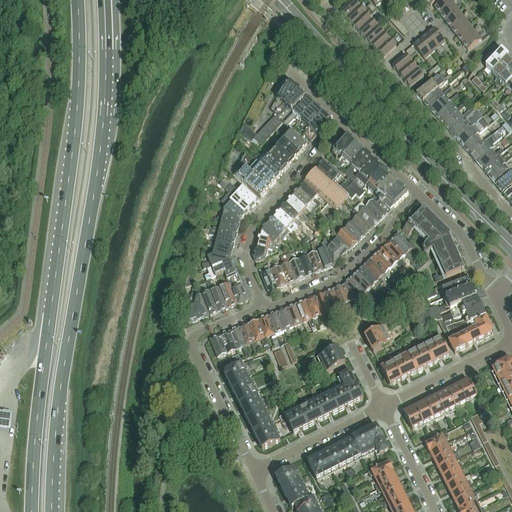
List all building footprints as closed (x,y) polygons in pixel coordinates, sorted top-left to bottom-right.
[(347,20),(360,8),(356,3),(357,2),(355,0),(354,0),(341,13),(347,20)] [(445,0),(435,8),(440,16),(459,2),(457,0),(453,0),(454,1),(452,2),(450,0),(445,0)] [(446,23),(459,13),(455,7),(457,6),(458,7),(461,4),(459,2),(440,16),(446,23)] [(347,20),(353,26),(368,13),(366,11),(364,12),(360,8),(347,20)] [(446,23),(451,30),(470,16),(467,12),(464,15),(464,16),(463,17),(459,13),(446,23)] [(353,26),(359,33),(372,21),(368,16),(369,15),(368,13),(353,26)] [(456,37),(470,27),(466,22),(468,20),(469,21),(472,19),(470,16),(451,30),(456,37)] [(408,34),(394,18),(390,22),(404,38),(408,34)] [(359,33),(365,40),(380,26),(378,24),(376,25),(372,21),(359,33)] [(371,46),(384,34),(380,29),(381,28),(380,26),(365,40),(371,46)] [(456,37),(462,44),(480,30),(478,26),(474,29),(475,30),(474,32),(470,27),(456,37)] [(440,47),(445,43),(434,29),(427,35),(442,53),(445,51),(443,47),(441,49),(440,47)] [(467,51),(481,42),(477,36),(479,35),(479,36),(483,33),(480,30),(462,44),(467,51)] [(371,46),(377,53),(392,40),(390,38),(388,39),(384,34),(371,46)] [(442,53),(427,35),(420,41),(431,54),(435,51),(436,52),(435,53),(438,57),(442,53)] [(392,40),(377,53),(383,60),(397,48),(393,43),(394,42),(392,40)] [(431,54),(420,41),(413,47),(425,62),(427,60),(426,59),(431,54)] [(408,55),(392,68),(410,90),(423,78),(419,73),(421,72),(417,67),(416,69),(408,59),(416,53),(412,48),(406,53),(408,55)] [(486,69),(492,75),(509,58),(502,52),(486,69)] [(499,82),(511,68),(511,61),(509,58),(492,75),(499,82)] [(436,69),(432,71),(429,74),(431,77),(442,68),(440,65),(436,69)] [(462,71),(466,75),(471,71),(467,67),(462,71)] [(511,68),(499,82),(505,88),(511,81),(511,68)] [(441,76),(416,97),(423,104),(439,91),(447,84),(441,76)] [(423,104),(430,112),(445,99),(461,85),(458,82),(443,96),(439,91),(423,104)] [(275,115),(291,98),(298,91),(289,83),(283,90),(277,100),(272,112),(275,115)] [(488,91),(483,86),(479,90),(484,95),(488,91)] [(287,109),(292,114),(307,99),(298,91),(291,98),(275,115),(279,119),(287,109)] [(445,99),(430,112),(436,119),(452,106),(461,98),(458,95),(449,103),(445,99)] [(301,122),(315,107),(307,99),(292,114),(293,115),(283,125),(287,128),(297,118),(301,122)] [(436,119),(443,127),(458,114),(468,105),(465,102),(456,111),(452,106),(436,119)] [(301,122),(309,130),(323,115),(315,107),(301,122)] [(462,118),(458,114),(443,127),(450,134),(470,118),(475,113),(472,110),(462,118)] [(511,119),(506,114),(503,118),(508,123),(511,119)] [(331,122),(323,115),(309,130),(317,137),(331,122)] [(279,128),(283,124),(275,117),(271,121),(279,128)] [(450,134),(456,142),(472,129),(467,123),(471,119),(470,118),(450,134)] [(463,149),(487,128),(489,126),(483,119),(472,129),(456,142),(463,149)] [(279,128),(271,121),(268,125),(275,132),(279,128)] [(275,132),(268,125),(264,129),(272,136),(275,132)] [(511,133),(511,132),(505,125),(497,133),(499,135),(504,130),(509,136),(511,133)] [(251,143),(254,140),(257,137),(244,126),(239,136),(251,143)] [(485,144),(485,143),(480,138),(484,135),(486,136),(490,132),(487,128),(463,149),(470,157),(485,144)] [(272,136),(264,129),(260,133),(268,140),(272,136)] [(284,142),(299,156),(307,148),(289,131),(287,133),(290,136),(284,142)] [(257,137),(254,140),(261,147),(268,140),(260,133),(257,137)] [(485,144),(470,157),(476,164),(491,151),(495,148),(493,146),(502,139),(497,133),(485,143),(485,144)] [(339,164),(348,154),(355,145),(347,137),(333,152),(338,157),(335,160),(339,164)] [(275,146),(273,148),(291,165),(299,156),(284,142),(278,149),(275,146)] [(345,163),(351,168),(364,153),(355,145),(348,154),(339,164),(336,168),(339,170),(345,163)] [(268,159),(284,173),(291,165),(273,148),(271,146),(269,149),(274,154),(268,159)] [(491,151),(476,164),(483,172),(501,157),(504,154),(506,156),(509,153),(507,150),(504,153),(501,150),(495,156),(491,151)] [(344,185),(347,188),(373,162),(364,153),(351,168),(346,173),(348,178),(349,179),(344,185)] [(246,155),(240,166),(253,177),(268,191),(276,182),(257,164),(246,155)] [(483,172),(489,179),(504,166),(511,159),(511,156),(511,155),(504,161),(501,157),(483,172)] [(264,156),(257,164),(276,182),(284,173),(268,159),(264,156)] [(340,177),(324,162),(317,170),(337,188),(340,184),(337,181),(340,177)] [(382,170),(373,162),(347,188),(356,197),(382,170)] [(260,199),(268,191),(253,177),(240,166),(235,177),(260,199)] [(504,166),(489,179),(496,187),(511,172),(511,171),(511,173),(504,166)] [(337,188),(317,170),(304,184),(318,196),(335,212),(348,198),(351,201),(355,197),(343,185),(339,190),(337,188)] [(369,186),(377,193),(391,178),(382,170),(356,197),(360,200),(366,194),(363,192),(369,186)] [(511,172),(496,187),(503,195),(511,186),(511,172)] [(377,193),(382,198),(385,201),(400,187),(391,178),(377,193)] [(225,186),(252,209),(258,202),(243,188),(238,194),(233,189),(224,181),(223,183),(226,185),(225,186)] [(318,196),(304,184),(298,190),(312,203),(316,207),(318,205),(316,204),(317,203),(314,201),(318,196)] [(234,198),(230,202),(245,216),(252,209),(225,186),(223,188),(229,193),(234,198)] [(511,186),(503,195),(510,203),(511,201),(511,186)] [(409,195),(400,187),(385,201),(382,198),(376,205),(386,216),(394,209),(409,195)] [(312,203),(298,190),(292,197),(306,210),(310,214),(316,218),(318,215),(313,211),(311,212),(310,211),(311,210),(308,208),(312,203)] [(306,210),(292,197),(286,204),(300,217),(304,221),(306,219),(304,218),(305,217),(302,214),(306,210)] [(241,221),(245,216),(230,202),(227,200),(225,199),(221,203),(226,208),(223,211),(225,212),(241,221)] [(372,202),(365,209),(379,223),(386,216),(376,205),(372,202)] [(300,217),(286,204),(279,211),(294,224),(299,229),(301,227),(296,222),(300,217)] [(372,230),(379,223),(365,209),(358,216),(359,216),(372,230)] [(294,224),(279,211),(273,218),(290,233),(291,234),(293,232),(292,232),(293,231),(290,228),(294,224)] [(464,271),(449,238),(451,237),(425,211),(411,225),(410,224),(406,228),(403,231),(408,237),(416,230),(429,243),(424,249),(423,251),(423,252),(424,254),(426,254),(428,254),(434,251),(446,280),(464,271)] [(216,222),(222,224),(239,229),(241,221),(225,212),(223,220),(217,219),(216,222)] [(359,216),(352,223),(365,236),(372,230),(359,216)] [(290,233),(273,218),(267,225),(281,238),(284,241),(286,238),(290,233)] [(358,244),(365,236),(352,223),(344,230),(358,244)] [(215,229),(214,233),(236,239),(239,229),(222,224),(220,231),(215,229)] [(281,238),(267,225),(261,232),(274,245),(281,238)] [(344,230),(337,237),(351,250),(358,244),(344,230)] [(274,245),(261,232),(256,248),(267,251),(268,251),(272,252),(274,245)] [(233,250),(236,239),(214,233),(213,237),(218,238),(216,245),(233,250)] [(343,257),(351,250),(337,237),(334,234),(332,236),(334,239),(330,244),(343,257)] [(399,235),(392,241),(405,257),(408,260),(413,265),(423,260),(425,259),(420,254),(413,261),(410,258),(407,254),(412,250),(399,235)] [(312,243),(314,248),(324,271),(333,268),(326,250),(321,252),(318,245),(320,244),(318,241),(312,243)] [(405,257),(392,241),(385,248),(404,269),(407,267),(404,264),(401,261),(405,257)] [(215,249),(213,257),(230,261),(233,250),(216,245),(209,243),(208,247),(215,249)] [(325,248),(326,250),(333,268),(343,257),(330,244),(328,246),(325,243),(322,245),(325,248)] [(256,264),(265,260),(267,251),(256,248),(254,259),(256,264)] [(304,259),(298,261),(306,279),(315,275),(307,257),(304,248),(298,251),(300,254),(302,253),(304,259)] [(315,275),(324,271),(314,248),(312,249),(314,255),(307,257),(315,275)] [(404,269),(385,248),(378,255),(392,270),(397,265),(399,268),(402,271),(404,269)] [(378,255),(371,261),(385,276),(388,279),(390,277),(388,274),(392,270),(378,255)] [(296,283),(306,279),(298,261),(293,263),(290,256),(286,257),(296,283)] [(205,271),(207,270),(220,265),(224,273),(234,268),(230,261),(213,257),(208,259),(210,265),(206,267),(205,265),(202,266),(205,271)] [(284,267),(280,269),(287,286),(296,283),(286,257),(281,259),(284,267)] [(430,262),(427,258),(415,269),(418,272),(430,262)] [(385,276),(371,261),(364,268),(381,286),(383,283),(381,280),(385,276)] [(237,277),(234,268),(224,273),(220,265),(207,270),(209,275),(205,277),(207,282),(224,274),(227,281),(237,277)] [(278,290),(270,273),(268,267),(264,269),(266,274),(261,276),(268,294),(278,290)] [(381,286),(364,268),(357,275),(371,289),(374,292),(376,290),(374,287),(376,285),(379,288),(381,286)] [(287,286),(280,269),(270,273),(278,290),(287,286)] [(407,295),(412,293),(407,282),(416,274),(414,270),(402,281),(403,283),(407,295)] [(371,289),(357,275),(351,281),(365,296),(367,299),(370,296),(367,293),(371,289)] [(231,290),(241,286),(237,277),(227,281),(229,286),(229,285),(231,290)] [(453,295),(472,288),(467,277),(441,287),(443,293),(451,290),(453,295)] [(187,279),(185,289),(188,290),(193,288),(192,286),(193,284),(192,284),(193,279),(189,278),(187,279)] [(365,296),(351,281),(345,286),(357,302),(360,305),(363,303),(360,300),(365,296)] [(229,310),(220,289),(214,291),(210,282),(206,284),(210,293),(219,314),(229,310)] [(407,295),(403,283),(396,286),(399,293),(401,297),(407,295)] [(238,306),(231,290),(229,285),(229,286),(220,289),(229,310),(238,306)] [(241,286),(231,290),(238,306),(248,302),(241,286)] [(357,302),(345,286),(334,291),(341,309),(342,309),(357,302)] [(453,295),(445,298),(450,310),(462,305),(477,299),(472,288),(453,295)] [(334,291),(325,294),(332,312),(338,310),(340,315),(342,314),(343,316),(344,315),(342,309),(341,309),(334,291)] [(437,296),(435,291),(431,293),(425,296),(427,301),(437,296)] [(219,314),(210,293),(201,297),(210,318),(219,314)] [(391,293),(386,295),(387,299),(389,303),(395,300),(392,295),(391,293)] [(195,299),(196,299),(195,295),(192,294),(190,303),(193,304),(191,313),(188,321),(188,323),(190,326),(201,321),(197,312),(200,311),(195,299)] [(332,312),(325,294),(315,298),(322,316),(332,312)] [(201,297),(196,299),(195,299),(200,311),(197,312),(201,321),(210,318),(201,297)] [(315,298),(305,302),(313,320),(319,318),(323,330),(332,326),(330,323),(326,325),(322,316),(315,298)] [(466,316),(481,309),(477,299),(462,305),(464,311),(451,316),(442,320),(443,322),(444,324),(450,322),(466,316)] [(316,329),(313,320),(305,302),(296,306),(303,324),(310,322),(310,324),(309,324),(311,330),(312,330),(316,329)] [(303,324),(296,306),(286,310),(293,328),(303,324)] [(431,309),(429,310),(430,312),(434,320),(434,321),(438,322),(442,320),(440,314),(438,310),(437,309),(431,309)] [(457,331),(470,325),(486,320),(481,309),(466,316),(468,321),(452,327),(450,322),(444,324),(445,327),(446,329),(449,334),(457,331)] [(286,310),(277,314),(284,332),(293,328),(286,310)] [(418,327),(434,320),(430,312),(414,319),(418,327)] [(284,332),(277,314),(267,318),(275,336),(284,332)] [(275,336),(267,318),(258,322),(265,340),(270,338),(275,349),(279,347),(275,336)] [(412,332),(406,320),(401,322),(407,334),(412,332)] [(470,325),(473,332),(461,338),(449,344),(454,355),(459,353),(466,349),(474,345),(478,343),(490,337),(491,332),(486,320),(470,325)] [(265,340),(258,322),(248,326),(256,343),(261,341),(266,353),(270,351),(265,340)] [(473,332),(470,325),(457,331),(449,334),(445,336),(449,344),(461,338),(473,332)] [(256,343),(248,326),(238,330),(246,347),(251,345),(256,357),(261,355),(256,343)] [(389,346),(392,345),(384,328),(366,337),(374,354),(384,349),(389,359),(396,356),(394,352),(392,353),(389,346)] [(246,347),(238,330),(229,333),(236,351),(243,349),(248,361),(251,359),(246,347)] [(236,351),(229,333),(219,337),(227,355),(236,351)] [(227,355),(219,337),(209,342),(216,359),(227,355)] [(435,365),(443,361),(450,357),(440,338),(425,346),(435,365)] [(297,364),(296,363),(289,344),(285,345),(293,366),(297,364)] [(420,372),(429,368),(435,365),(425,346),(411,353),(420,372)] [(345,366),(341,356),(338,350),(319,359),(327,375),(345,366)] [(280,370),(288,367),(282,351),(274,354),(280,370)] [(405,380),(410,377),(420,372),(411,353),(396,361),(405,380)] [(230,360),(232,367),(241,363),(239,357),(230,360)] [(223,369),(231,366),(229,361),(221,364),(223,369)] [(405,380),(396,361),(381,368),(389,384),(393,386),(405,380)] [(511,363),(508,362),(504,364),(492,370),(511,409),(511,363)] [(280,443),(241,365),(227,373),(225,378),(261,449),(264,451),(280,443)] [(362,399),(356,387),(350,375),(340,380),(344,388),(354,406),(361,402),(362,399)] [(468,382),(457,388),(466,405),(477,399),(468,382)] [(341,412),(350,408),(354,406),(344,388),(332,394),(341,412)] [(455,410),(466,405),(457,388),(447,393),(455,410)] [(455,410),(447,393),(436,398),(445,415),(455,410)] [(329,418),(333,416),(341,412),(332,394),(320,400),(329,418)] [(434,421),(445,415),(436,398),(425,403),(434,421)] [(329,418),(320,400),(308,406),(318,424),(329,418)] [(434,421),(425,403),(415,409),(423,426),(434,421)] [(318,424),(308,406),(296,412),(306,430),(318,424)] [(412,431),(423,426),(415,409),(406,413),(405,417),(412,431)] [(0,413),(0,412),(0,430),(10,432),(13,414),(0,413)] [(293,436),(303,432),(306,430),(296,412),(284,418),(293,436)] [(484,424),(479,415),(471,419),(495,469),(499,467),(500,466),(480,426),(484,424)] [(463,426),(463,427),(466,432),(471,429),(468,424),(463,426)] [(367,433),(377,452),(380,458),(389,453),(377,430),(374,429),(367,433)] [(355,439),(364,458),(377,452),(367,433),(355,439)] [(481,511),(443,437),(443,436),(425,445),(429,454),(431,454),(460,511),(459,511),(458,511),(481,511)] [(343,445),(353,464),(364,458),(355,439),(343,445)] [(331,450),(341,469),(353,464),(343,445),(331,450)] [(329,475),(341,469),(331,450),(320,456),(329,475)] [(317,481),(329,475),(320,456),(307,462),(317,481)] [(394,472),(390,463),(372,472),(392,511),(412,511),(394,473),(394,472)] [(509,486),(499,467),(495,469),(505,488),(509,486)] [(320,511),(314,499),(310,501),(294,469),(278,477),(277,481),(291,510),(295,509),(296,511),(320,511)] [(346,474),(349,479),(356,476),(353,470),(346,474)] [(357,511),(345,486),(341,488),(352,511),(357,511)]
